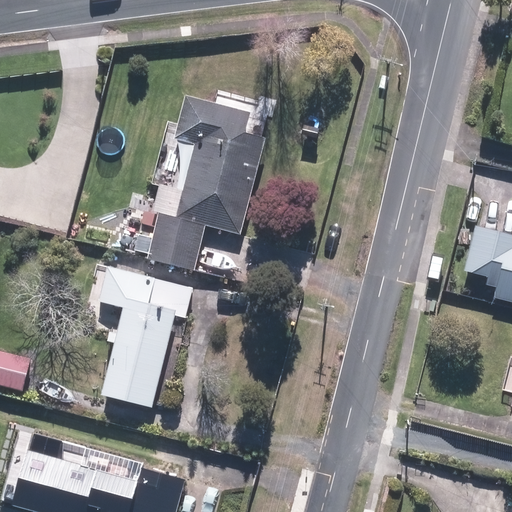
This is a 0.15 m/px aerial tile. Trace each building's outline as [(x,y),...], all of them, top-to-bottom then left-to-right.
[(151,260),(198,272),(210,227),(244,236),(275,121),(191,98),(180,142),(199,147),(179,220),(163,216),(151,260)] [(498,301),(511,304),(511,235),(478,227),(467,273),(492,279),(490,286),(501,289),(498,301)] [(132,248),(150,251),(153,235),(136,231),(132,248)] [(429,279),(442,282),(446,260),(433,257),(429,279)] [(108,397),(157,410),(180,317),(189,320),(196,292),(112,269),(103,304),(129,310),(122,336),(115,334),(113,344),(121,347),(108,397)] [(0,386),(26,393),(34,362),(0,352),(0,386)] [(182,511),(190,482),(142,470),(140,476),(83,460),(69,511),(182,511)]
